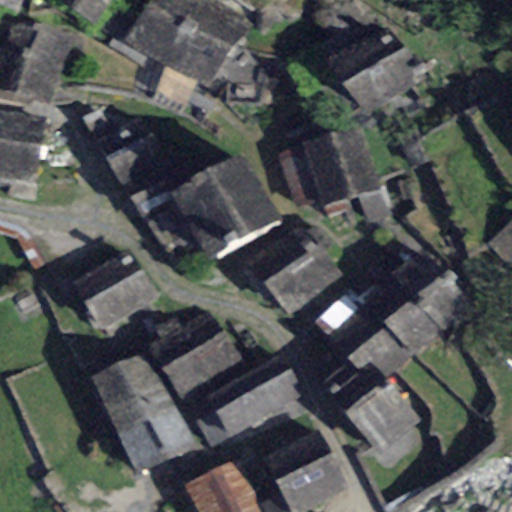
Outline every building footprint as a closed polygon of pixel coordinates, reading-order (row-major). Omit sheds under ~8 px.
[(22,0),(0,0),(0,8),(18,14),(22,0)] [(114,0),(53,0),(98,27),(114,0)] [(252,19),(218,0),(152,0),(127,45),(211,92),(252,19)] [(73,39),(12,21),(0,63),(0,96),(51,112),(73,39)] [(389,26),(323,61),(353,118),(419,84),(389,26)] [(139,213),(170,196),(210,262),(281,220),(241,154),(184,188),(140,108),(96,133),(139,213)] [(382,189),(358,126),(278,156),(297,205),(319,197),(324,211),(382,189)] [(84,138),(0,135),(0,192),(82,196),(84,138)] [(511,220),(486,248),(511,272),(511,220)] [(339,276),(301,222),(245,261),(284,315),(339,276)] [(465,306),(421,259),(371,306),(376,311),(337,348),(368,381),(404,349),(411,356),(465,306)] [(129,261),(79,291),(104,331),(154,301),(129,261)] [(238,366),(207,320),(153,355),(183,402),(238,366)] [(299,399),(279,365),(210,405),(230,439),(299,399)] [(122,438),(170,415),(147,366),(98,389),(122,438)] [(381,460),(414,430),(370,383),(337,412),(381,460)] [(306,511),(344,492),(318,444),(269,469),(284,498),(264,509),(265,511),(306,511)] [(262,511),(238,459),(183,485),(195,511),(262,511)]
